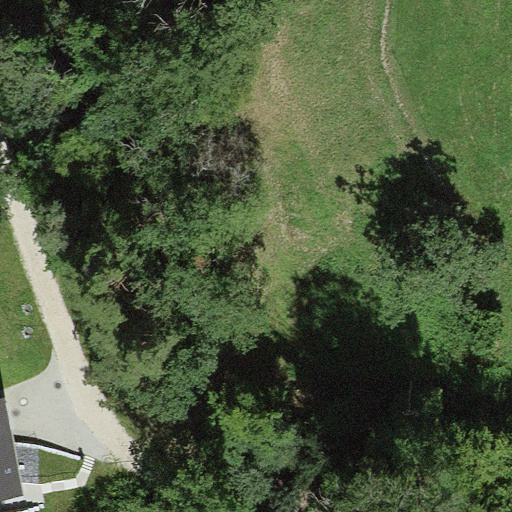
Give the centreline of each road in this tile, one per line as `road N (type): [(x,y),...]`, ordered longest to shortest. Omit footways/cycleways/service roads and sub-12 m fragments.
road 1 (track): [(204,511),(111,421),(79,374),(0,154)]
road 2 (track): [(136,448),(178,431),(217,383),(243,302),(252,158)]
